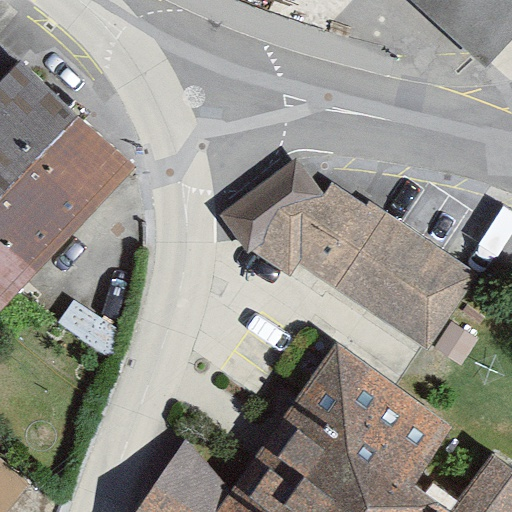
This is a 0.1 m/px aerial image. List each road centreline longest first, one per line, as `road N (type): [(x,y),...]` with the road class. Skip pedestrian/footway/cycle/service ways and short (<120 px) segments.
road 1 (residential): [(204,150),(193,301),(122,511)]
road 2 (residential): [(499,156),(375,122),(257,104)]
road 3 (residential): [(257,104),(252,68),(225,44),(190,40),(159,59)]
road 4 (residential): [(159,59),(146,92),(157,127),(186,148),(204,150)]
